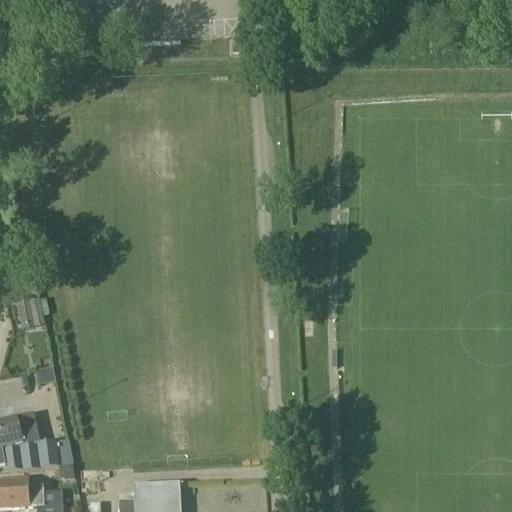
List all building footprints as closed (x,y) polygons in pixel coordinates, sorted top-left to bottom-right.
[(177,58),(176,45),(147,46),(147,59),(177,58)] [(240,56),(240,48),(232,48),(232,56),(240,56)] [(45,329),(40,303),(19,307),(23,333),(45,329)] [(38,385),(56,382),(54,370),(36,373),(38,385)] [(0,468),(6,468),(2,450),(23,446),(17,419),(0,423),(0,468)] [(55,445),(5,451),(8,476),(58,470),(70,468),(74,467),(70,444),(55,445)] [(28,510),(36,510),(36,511),(62,511),(61,494),(43,495),(43,490),(28,491),(27,483),(0,484),(0,511),(28,511),(28,510)] [(181,511),(180,486),(134,489),(134,503),(119,504),(119,511),(181,511)]
